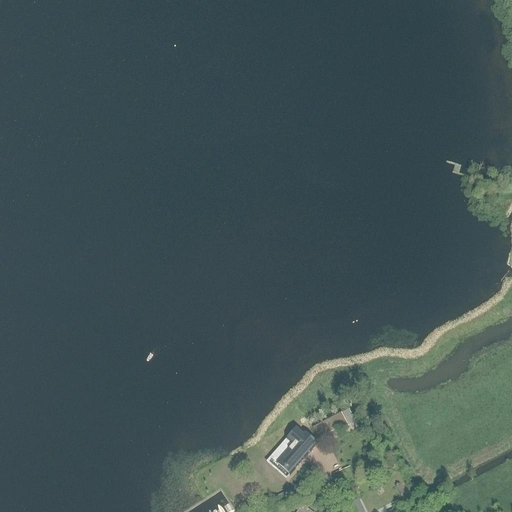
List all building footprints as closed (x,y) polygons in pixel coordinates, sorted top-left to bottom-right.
[(489,183),(497,198),(503,194),(495,179),(489,183)] [(330,418),(312,426),(318,437),(324,434),(322,428),(333,423),(330,418)] [(296,430),(268,463),(287,479),(313,450),(307,444),(310,442),(296,430)] [(362,511),(357,500),(353,502),(358,511),(362,511)] [(298,510),(297,511),(313,511),(308,508),(309,507),(301,502),(296,509),(298,510)]
